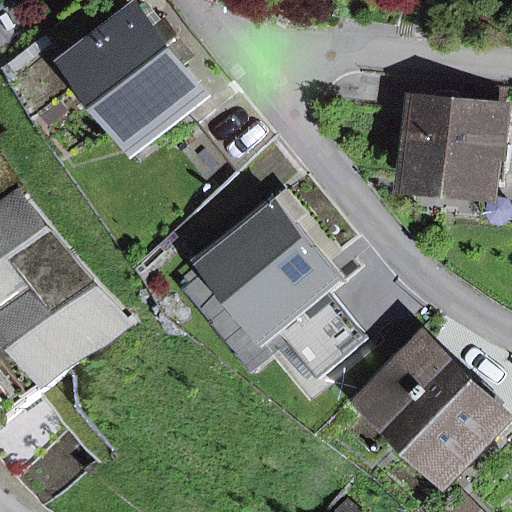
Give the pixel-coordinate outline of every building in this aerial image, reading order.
[(176,67),(152,37),(141,22),(115,42),(105,30),(76,53),(141,138),(197,94),(176,67)] [(152,37),(176,67),(191,55),(167,25),(152,37)] [(478,88),(477,103),(508,106),(509,90),(478,88)] [(490,187),(493,153),(508,154),(511,118),(428,111),(421,182),(490,187)] [(0,142),(0,219),(23,200),(34,191),(0,142)] [(299,224),(311,214),(291,190),(279,199),(299,224)] [(269,346),(282,335),(332,294),(347,281),(299,224),(279,199),(201,263),(269,346)] [(0,439),(62,502),(91,473),(119,446),(58,382),(127,323),(23,200),(0,219),(0,439)] [(282,335),(269,346),(201,263),(178,283),(253,374),(289,344),(282,335)] [(332,294),(282,335),(289,344),(320,381),(370,340),(332,294)] [(486,451),(510,426),(496,412),(477,394),(426,345),(373,399),(447,471),(476,441),(486,451)] [(503,404),(485,386),(477,394),(496,412),(503,404)] [(62,502),(0,439),(0,456),(53,511),(62,502)] [(54,511),(142,511),(91,473),(62,502),(53,511),(54,511)] [(453,511),(478,511),(466,499),(453,511)]
